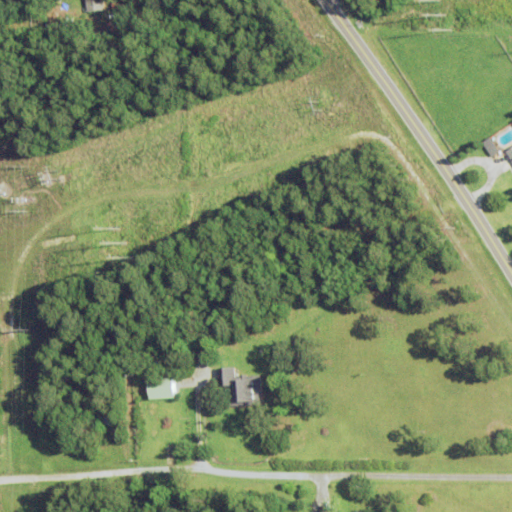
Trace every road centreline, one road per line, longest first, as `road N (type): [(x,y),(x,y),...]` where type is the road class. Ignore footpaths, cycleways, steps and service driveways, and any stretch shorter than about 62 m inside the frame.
road 1 (residential): [(0,478),(178,466),(511,476)]
road 2 (tertiary): [(511,272),(325,0)]
